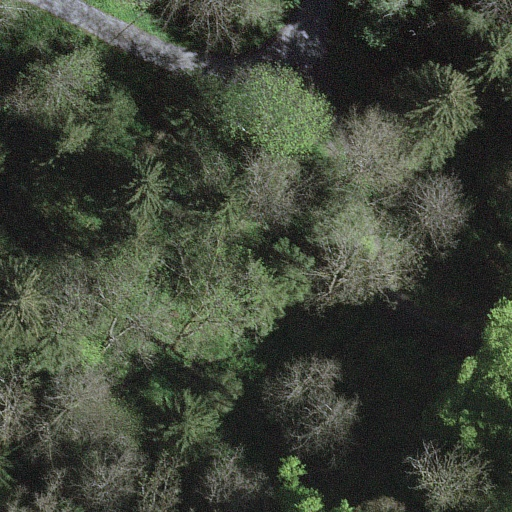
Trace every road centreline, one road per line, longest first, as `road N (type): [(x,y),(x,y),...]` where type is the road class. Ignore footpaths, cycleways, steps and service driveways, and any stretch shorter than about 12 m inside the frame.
road 1 (track): [(301,51),(377,285),(485,362),(511,364)]
road 2 (track): [(313,0),(301,51),(255,75),(179,66),(27,0)]
